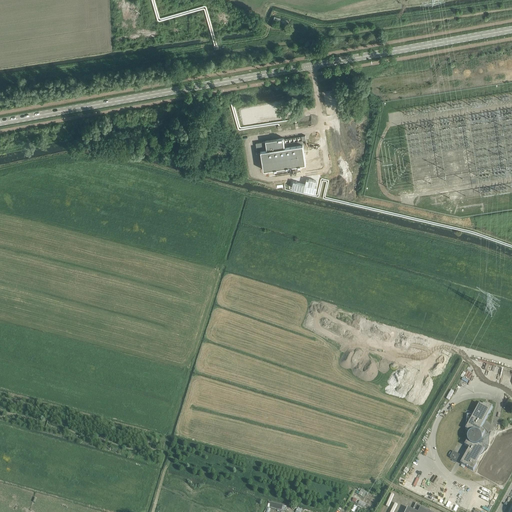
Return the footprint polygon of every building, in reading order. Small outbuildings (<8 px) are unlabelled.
[(261,150),(263,170),(306,163),(303,144),(302,144),(302,140),(306,140),(305,135),(256,143),(256,147),(260,147),(261,150)] [(469,448),(463,459),(461,464),(466,467),(466,466),(469,467),(468,468),(473,471),(477,464),(476,464),(484,448),(479,445),(482,437),(485,432),(480,429),(493,407),(488,404),(487,406),(485,405),(484,405),(483,405),(483,406),(480,404),(465,429),(470,432),(471,432),(470,433),(469,434),(468,435),(468,436),(468,437),(468,439),(468,440),(467,440),(465,445),(469,448)] [(450,456),(457,461),(460,455),(454,452),(450,456)] [(269,502),(268,507),(270,507),(285,511),(286,506),(271,502),(269,502)] [(429,511),(428,511),(429,510),(416,503),(413,510),(408,508),(405,511),(430,511),(429,511)]
